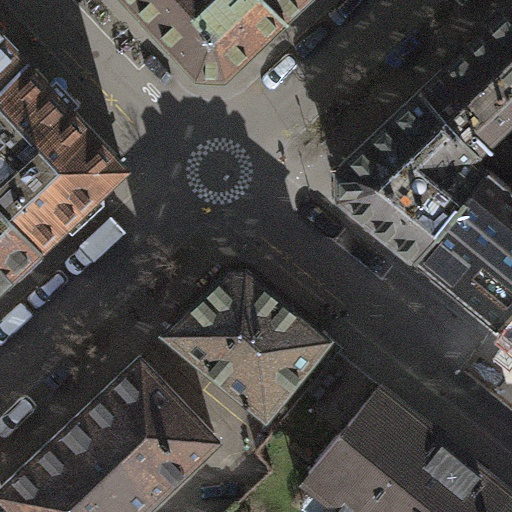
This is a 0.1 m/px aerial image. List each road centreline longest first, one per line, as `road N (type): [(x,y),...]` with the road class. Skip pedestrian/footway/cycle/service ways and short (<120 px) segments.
road 1 (residential): [(511,416),(210,169)]
road 2 (residential): [(210,169),(0,366)]
road 3 (residential): [(390,0),(210,169)]
road 4 (residential): [(210,169),(55,0)]
